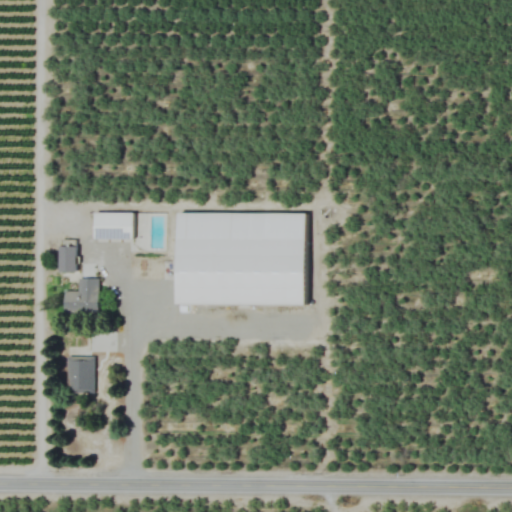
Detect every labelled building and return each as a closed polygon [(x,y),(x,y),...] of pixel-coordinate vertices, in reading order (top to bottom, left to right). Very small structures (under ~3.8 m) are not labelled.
[(94,213),(94,240),(133,240),(133,213),(94,213)] [(179,213),(179,306),(307,306),(307,213),(179,213)] [(60,273),(77,273),(77,247),(60,246),(60,273)] [(99,279),(78,279),(78,292),(64,292),(64,316),(99,316),(99,279)] [(67,392),(93,392),(93,356),(67,356),(67,392)]
